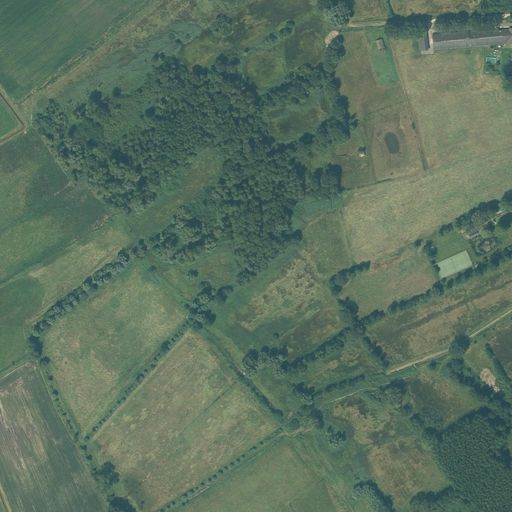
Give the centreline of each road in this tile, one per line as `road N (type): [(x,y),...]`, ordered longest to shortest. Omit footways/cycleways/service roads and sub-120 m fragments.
road 1 (track): [(30,332),(123,511)]
road 2 (unclassified): [(347,25),(511,15)]
